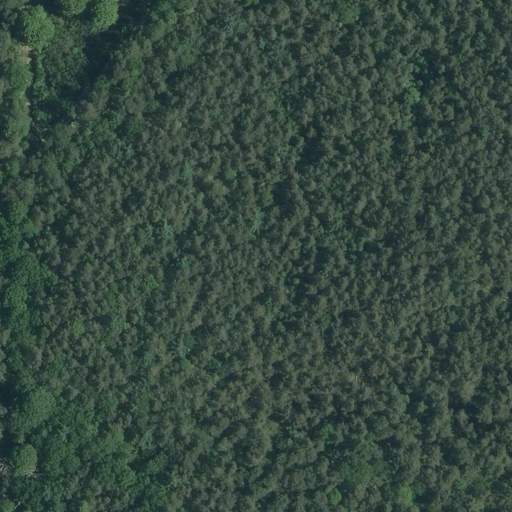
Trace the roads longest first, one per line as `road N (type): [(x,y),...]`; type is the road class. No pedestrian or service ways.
road 1 (track): [(0,195),(159,0)]
road 2 (track): [(28,0),(31,125),(51,133)]
